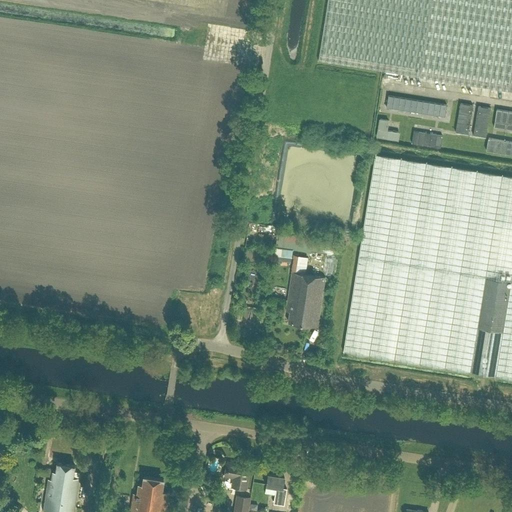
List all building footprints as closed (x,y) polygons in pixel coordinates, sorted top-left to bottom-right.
[(511,0),(327,0),(318,60),(511,90),(511,0)] [(386,107),(398,109),(400,97),(388,95),(386,107)] [(410,111),(411,99),(400,97),(398,109),(410,111)] [(423,101),(411,99),(410,111),(421,113),(423,101)] [(423,101),(421,113),(433,114),(435,103),(423,101)] [(433,114),(445,116),(447,105),(435,103),(433,114)] [(460,103),(458,114),(457,117),(470,120),(472,105),(460,103)] [(475,120),(488,123),(490,108),(477,106),(475,120)] [(508,111),(502,110),(496,109),(493,127),(505,129),(508,111)] [(470,120),(457,117),(455,132),(467,134),(470,120)] [(378,119),(375,137),(397,140),(398,132),(386,131),(388,121),(378,119)] [(488,123),(475,120),(472,135),(485,137),(488,123)] [(442,135),(413,131),(412,143),(440,147),(442,135)] [(511,149),(511,144),(511,142),(488,138),(486,150),(504,153),(505,148),(511,149)] [(511,176),(376,154),(374,166),(353,291),(348,323),(344,351),(511,377),(511,176)] [(293,255),(291,271),(292,272),(286,311),(289,312),(288,321),(317,326),(324,276),(305,273),(307,257),(293,255)] [(73,476),(75,465),(57,462),(56,470),(53,470),(51,478),(48,478),(43,510),(53,511),(73,511),(79,477),(73,476)] [(236,463),(226,462),(224,474),(234,476),(232,486),(245,488),(249,464),(236,462),(236,463)] [(274,502),(283,504),(286,488),(283,487),(285,476),(268,473),(266,485),(276,487),(274,502)] [(166,511),(170,492),(162,490),(164,478),(144,475),(142,484),(138,484),(137,493),(133,492),(130,511),(166,511)] [(248,511),(251,496),(236,494),(233,511),(248,511)]
